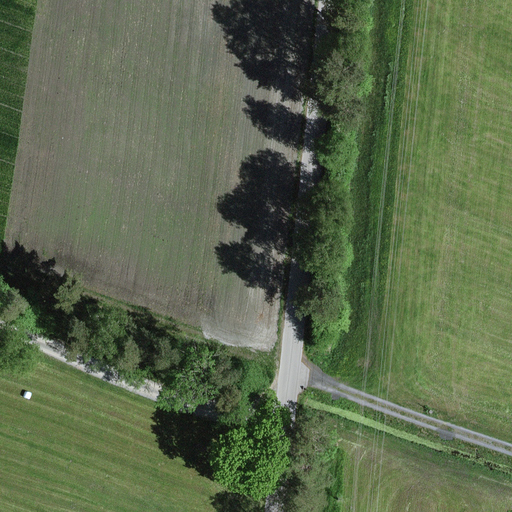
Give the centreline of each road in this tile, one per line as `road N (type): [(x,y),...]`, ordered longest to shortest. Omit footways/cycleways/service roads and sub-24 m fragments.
road 1 (track): [(282,511),(337,0)]
road 2 (track): [(289,423),(0,335)]
road 3 (track): [(511,443),(295,372)]
